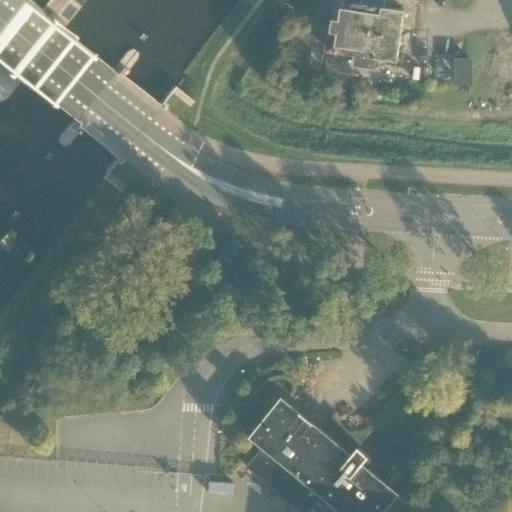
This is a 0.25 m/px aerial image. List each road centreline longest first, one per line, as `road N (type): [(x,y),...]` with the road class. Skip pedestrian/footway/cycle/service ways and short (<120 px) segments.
road 1 (unclassified): [(190,472),(189,432),(202,383),(223,359),(387,333),(420,317)]
road 2 (secondary): [(177,159),(263,212),(435,226)]
road 3 (secondary): [(436,204),(266,192),(177,159)]
road 4 (secondary): [(177,159),(0,20)]
